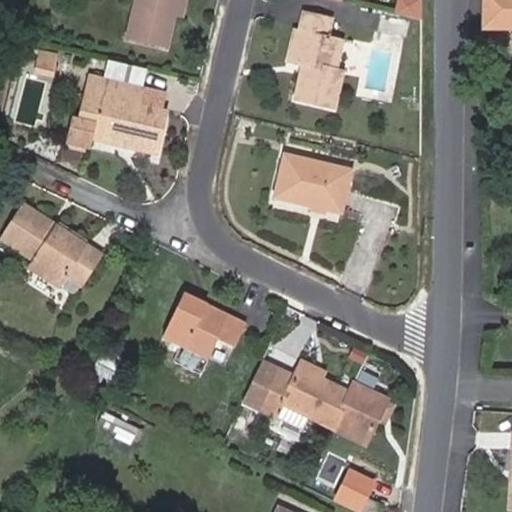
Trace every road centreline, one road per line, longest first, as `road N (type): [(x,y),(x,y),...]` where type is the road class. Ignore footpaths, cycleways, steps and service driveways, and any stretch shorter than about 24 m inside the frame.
road 1 (residential): [(239,0),(201,175),(202,214),(222,248),(448,352)]
road 2 (residential): [(453,0),(448,352)]
road 3 (residential): [(448,352),(430,511)]
